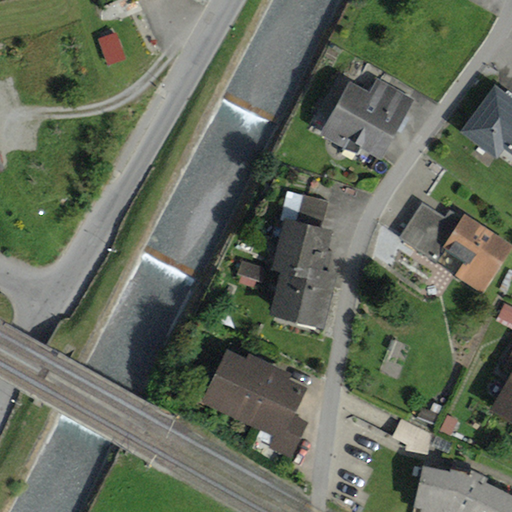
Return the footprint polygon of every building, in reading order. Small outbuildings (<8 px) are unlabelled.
[(116,33),(99,40),(109,66),(126,60),(116,33)] [(370,93),(350,83),(321,137),(345,149),(348,145),(382,163),(416,99),(377,79),(370,93)] [(511,98),(495,86),(460,133),(497,160),(504,151),(511,156),(511,98)] [(281,221),(284,221),(272,271),(281,273),(271,317),(325,330),(338,274),(329,272),(333,253),(329,252),(334,232),(323,230),(329,203),(288,193),(281,221)] [(446,217),(422,201),(396,241),(483,296),(511,251),(511,246),(464,216),(463,217),(451,209),(446,217)] [(511,306),(505,304),(496,322),(511,329),(511,306)] [(246,361),(226,351),(201,404),(274,438),(269,450),(292,460),(309,423),(295,417),(308,390),(289,381),(292,376),(249,355),(246,361)] [(511,352),(503,368),(511,373),(511,374),(491,413),(511,424),(511,352)] [(430,411),(422,408),(416,421),(433,429),(443,407),(434,403),(430,411)] [(459,421),(447,416),(440,432),(452,437),(459,421)] [(450,474),(422,467),(412,511),(511,511),(511,497),(487,485),(489,480),(471,472),(470,475),(451,470),(450,474)]
